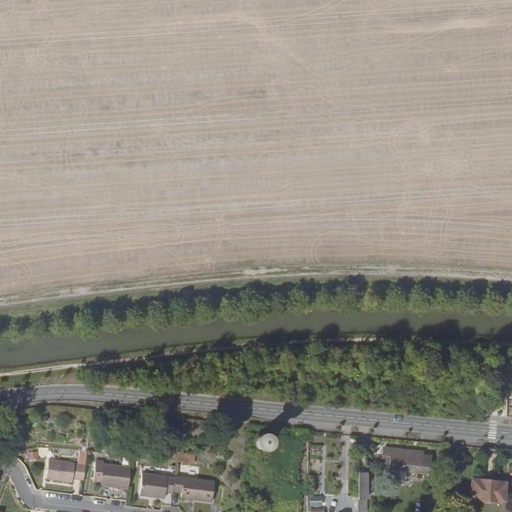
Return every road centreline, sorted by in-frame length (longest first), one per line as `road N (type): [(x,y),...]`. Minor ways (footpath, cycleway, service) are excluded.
road 1 (tertiary): [(0,399),(107,395),(511,433)]
road 2 (track): [(0,301),(319,271),(511,278)]
road 3 (residential): [(0,466),(15,470),(39,504),(102,511)]
